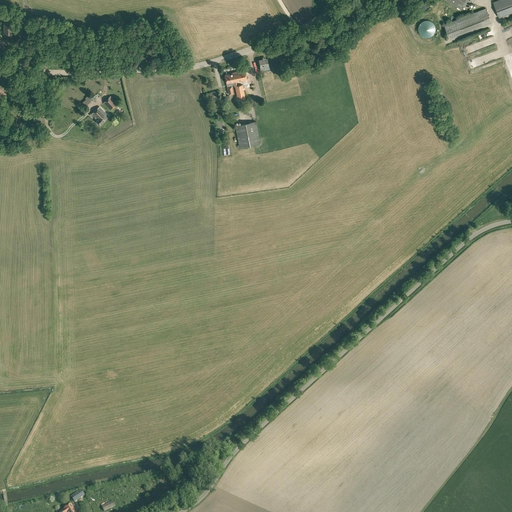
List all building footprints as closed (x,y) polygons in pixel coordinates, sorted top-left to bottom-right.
[(446,0),(461,9),(463,5),(468,8),(472,1),(470,0),(446,0)] [(511,0),(498,0),(494,2),(499,15),(511,9),(511,0)] [(444,24),(448,34),(490,18),(486,8),(444,24)] [(4,34),(13,34),(13,21),(4,20),(4,34)] [(418,28),(418,29),(418,30),(418,31),(418,32),(419,33),(419,34),(420,35),(421,36),(422,36),(422,37),(423,37),(424,37),(425,38),(426,38),(427,38),(428,38),(429,37),(430,37),(431,37),(431,36),(432,36),(433,35),(434,34),(434,33),(435,32),(435,31),(435,30),(435,29),(435,28),(435,27),(435,26),(435,25),(434,25),(434,24),(433,23),(432,22),(431,21),(430,21),(429,20),(428,20),(427,20),(426,20),(425,20),(424,20),(423,21),(422,21),(421,22),(420,23),(419,24),(419,25),(418,26),(418,27),(418,28)] [(480,33),(481,37),(492,33),(491,29),(480,33)] [(335,42),(339,46),(343,41),(338,38),(335,42)] [(267,56),(259,58),(261,70),(270,69),(267,56)] [(235,87),(237,99),(245,97),(242,84),(237,85),(236,82),(247,80),(245,69),(232,72),(232,73),(225,74),(229,94),(233,93),(232,85),(234,85),(234,87),(235,87)] [(82,103),(86,107),(92,101),(88,96),(82,103)] [(103,102),(110,110),(117,103),(110,96),(103,102)] [(96,121),(99,125),(108,115),(99,106),(91,114),(97,120),(96,121)] [(215,119),(217,130),(225,128),(223,118),(221,118),(221,115),(215,116),(215,119)] [(235,125),(239,147),(260,143),(256,121),(235,125)] [(71,497),(74,502),(85,495),(81,490),(71,497)] [(101,506),(104,511),(115,506),(113,501),(101,506)]
